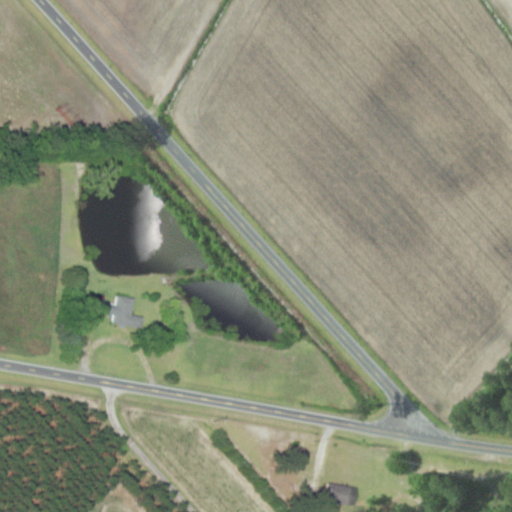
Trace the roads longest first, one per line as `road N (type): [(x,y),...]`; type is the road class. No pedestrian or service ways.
road 1 (residential): [(418,436),(393,391),(41,0)]
road 2 (residential): [(0,363),(511,449)]
